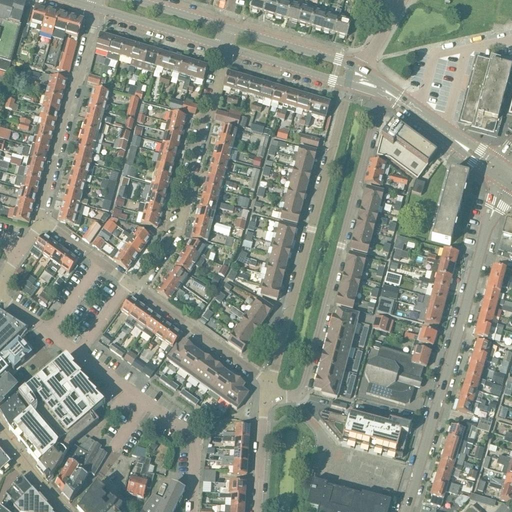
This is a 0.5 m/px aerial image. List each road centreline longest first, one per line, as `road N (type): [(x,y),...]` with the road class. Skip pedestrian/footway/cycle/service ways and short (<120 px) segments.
road 1 (residential): [(405,511),(503,175)]
road 2 (residential): [(270,390),(286,397),(302,388),(376,111),(389,95)]
road 3 (residential): [(348,83),(270,390)]
road 4 (residential): [(191,511),(193,438),(0,296)]
road 5 (residential): [(228,47),(202,120),(179,229),(135,288)]
road 6 (residential): [(94,9),(38,219)]
road 7 (residential): [(135,288),(270,390)]
road 8 (tertiary): [(94,9),(228,47)]
road 9 (tertiary): [(503,175),(389,95)]
road 10 (tertiary): [(357,68),(224,28)]
road 11 (tertiary): [(228,47),(348,83)]
road 12 (residential): [(260,511),(270,390)]
